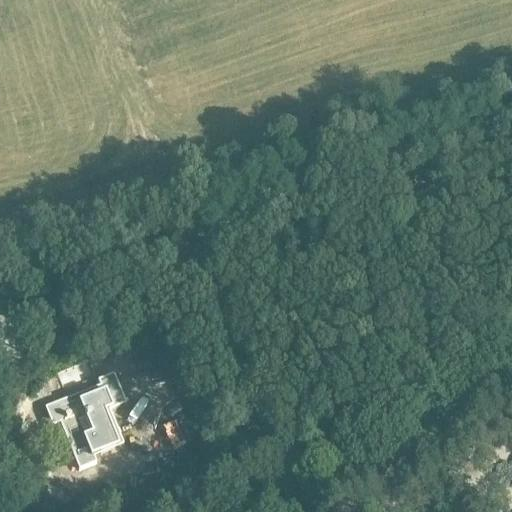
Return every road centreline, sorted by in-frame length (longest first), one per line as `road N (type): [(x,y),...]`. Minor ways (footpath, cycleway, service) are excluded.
road 1 (unclassified): [(292,511),(203,256),(215,220),(511,120)]
road 2 (track): [(0,216),(170,187),(203,256)]
road 3 (track): [(90,0),(156,189)]
road 4 (track): [(511,493),(460,476),(359,511)]
